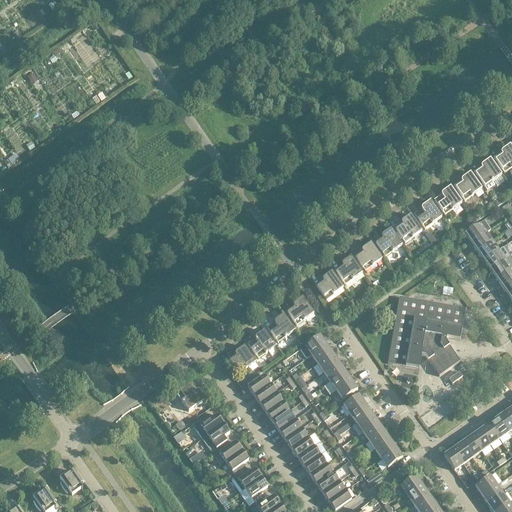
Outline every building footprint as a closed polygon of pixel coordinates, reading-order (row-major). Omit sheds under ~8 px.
[(511,149),(510,146),(502,151),(502,152),(501,152),(501,153),(501,154),(501,155),(499,156),(499,155),(494,159),(494,158),(493,159),(504,174),(511,169),(511,168),(511,149)] [(473,173),(484,188),(487,192),(494,187),(492,183),(493,182),(501,176),(490,160),(482,165),(482,166),(481,167),(481,168),(481,169),(480,170),(479,169),(474,173),(474,172),(473,173)] [(481,190),(470,174),(462,179),(462,180),(461,181),(461,182),(462,183),(460,184),(459,183),(454,187),(454,186),(454,187),(464,202),(471,197),(472,197),(473,196),(481,190)] [(462,204),(450,188),(442,193),(443,194),(442,194),(442,195),(441,195),(441,196),(442,197),(440,198),(439,197),(434,201),(434,200),(434,201),(445,216),(452,211),(453,210),(462,204)] [(497,199),(492,203),(495,208),(500,205),(497,199)] [(442,218),(430,202),(422,207),(423,208),(422,208),(422,209),(421,209),(421,210),(422,210),(422,211),(420,212),(419,211),(414,215),(414,214),(414,215),(425,230),(432,225),(434,224),(433,224),(442,218)] [(477,213),(472,217),(475,222),(481,218),(477,213)] [(422,232),(410,216),(403,222),(402,222),(402,223),(402,224),(402,225),(400,226),(399,225),(395,229),(394,228),(394,229),(405,244),(412,239),(414,238),(422,232)] [(464,235),(471,244),(487,233),(490,231),(484,222),(464,235)] [(402,246),(390,230),(383,236),(382,236),(382,237),(382,238),(382,239),(380,240),(379,239),(375,243),(375,242),(374,243),(385,258),(392,253),(394,252),(402,246)] [(487,233),(471,244),(477,253),(493,242),(491,243),(485,234),(487,233)] [(493,242),(477,253),(483,262),(499,251),(497,252),(491,243),(493,242)] [(382,260),(371,244),(363,250),(362,250),(362,251),(362,252),(362,253),(360,254),(360,253),(355,257),(355,256),(354,257),(365,272),(372,267),(372,268),(374,266),(382,260)] [(502,248),(499,251),(483,262),(489,271),(505,260),(509,257),(502,248)] [(423,252),(413,259),(416,264),(427,257),(423,252)] [(362,274),(351,258),(343,264),(342,264),(342,265),(342,266),(342,267),(340,268),(340,267),(335,271),(335,270),(334,271),(345,286),(352,281),(354,280),(362,274)] [(505,260),(489,271),(496,280),(511,268),(510,269),(504,261),(505,260)] [(511,269),(511,268),(496,280),(502,288),(511,281),(511,272),(510,270),(511,269)] [(343,289),(331,273),(324,278),(324,279),(323,279),(323,280),(323,281),(323,282),(321,283),(321,282),(316,286),(316,285),(315,286),(326,301),(333,296),(335,295),(343,289)] [(511,281),(502,288),(508,297),(511,294),(511,281)] [(376,283),(371,287),(374,292),(381,287),(377,282),(376,283)] [(313,315),(302,299),(294,304),(294,305),(293,306),(293,307),(294,308),(292,309),(291,308),(286,311),(297,327),(303,322),(304,322),(305,321),(313,315)] [(387,365),(419,370),(421,357),(425,357),(439,377),(460,363),(445,343),(446,339),(459,341),(465,310),(399,299),(387,365)] [(295,332),(283,316),(276,321),(275,321),(275,322),(274,323),(274,324),(275,324),(275,325),(273,326),(272,325),(267,328),(278,344),(285,339),(286,338),(295,332)] [(275,348),(264,332),(256,337),(256,338),(255,338),(255,339),(255,340),(255,341),(254,342),(253,341),(248,345),(248,344),(247,345),(258,360),(265,355),(267,354),(275,348)] [(326,346),(319,337),(300,351),(306,360),(311,357),(326,346)] [(332,355),(326,346),(311,357),(317,366),(332,355)] [(255,364),(244,348),(236,353),(236,354),(235,354),(235,355),(235,356),(234,358),(233,357),(228,360),(227,360),(238,376),(245,371),(247,370),(255,364)] [(285,349),(280,353),(283,357),(289,354),(285,349)] [(338,364),(332,355),(317,366),(324,374),(338,364)] [(344,373),(338,364),(324,374),(330,383),(344,373)] [(351,382),(344,373),(330,383),(336,392),(351,382)] [(452,385),(462,378),(459,373),(449,380),(452,385)] [(247,388),(253,397),(270,386),(263,377),(247,388)] [(357,391),(351,382),(336,392),(343,401),(357,391)] [(192,385),(177,395),(181,402),(181,403),(183,404),(188,412),(205,401),(199,393),(198,393),(198,392),(197,392),(196,392),(196,393),(195,391),(196,390),(192,385)] [(276,395),(270,386),(253,397),(260,406),(276,395)] [(282,403),(276,395),(260,406),(266,415),(282,403)] [(343,407),(350,416),(365,406),(358,396),(343,407)] [(289,412),(282,403),(266,415),(272,424),(289,412)] [(371,414),(365,406),(350,416),(356,425),(371,414)] [(295,421),(289,412),(272,424),(278,433),(295,421)] [(511,431),(511,421),(506,413),(497,419),(508,434),(511,431)] [(377,423),(371,414),(356,425),(362,434),(377,423)] [(192,427),(202,440),(223,425),(216,416),(211,420),(208,416),(192,427)] [(508,434),(497,419),(488,426),(499,440),(508,434)] [(301,430),(295,421),(278,433),(285,441),(301,430)] [(383,432),(377,423),(362,434),(368,442),(383,432)] [(229,434),(223,425),(202,440),(211,454),(216,450),(227,443),(224,438),(229,434)] [(499,440),(488,426),(479,432),(490,447),(499,440)] [(307,439),(301,430),(285,441),(291,450),(307,439)] [(389,441),(383,432),(368,442),(375,451),(389,441)] [(490,447),(479,432),(471,438),(481,453),(490,447)] [(481,453),(471,438),(462,444),(472,459),(481,453)] [(314,448),(307,439),(291,450),(297,459),(314,448)] [(396,450),(389,441),(375,451),(381,460),(396,450)] [(230,447),(227,443),(216,450),(226,464),(242,452),(235,443),(230,447)] [(472,459),(462,444),(453,451),(463,465),(472,459)] [(320,457),(314,448),(297,459),(303,468),(320,457)] [(402,459),(396,450),(381,460),(388,469),(402,459)] [(463,465),(453,451),(444,457),(454,472),(463,465)] [(248,461),(242,452),(226,464),(235,477),(246,470),(243,465),(248,461)] [(326,465),(320,457),(303,468),(310,477),(326,465)] [(332,474),(326,465),(310,477),(316,486),(332,474)] [(249,474),(246,470),(235,477),(244,491),(261,479),(254,470),(249,474)] [(80,487),(83,484),(75,472),(75,473),(76,475),(73,477),(69,471),(68,472),(69,473),(59,479),(62,483),(61,485),(60,484),(61,487),(63,490),(64,492),(66,494),(67,495),(68,494),(67,494),(69,493),(72,497),(81,490),(82,491),(80,487)] [(338,483),(332,474),(316,486),(322,495),(338,483)] [(378,474),(366,482),(370,488),(382,480),(378,474)] [(400,488),(407,497),(422,487),(415,477),(400,488)] [(463,485),(467,490),(476,483),(472,478),(463,485)] [(475,488),(482,497),(496,487),(490,478),(475,488)] [(267,488),(261,479),(244,491),(240,494),(249,508),(254,504),(265,497),(262,492),(267,488)] [(345,492),(338,483),(322,495),(328,503),(345,492)] [(428,495),(422,487),(407,497),(413,506),(428,495)] [(502,496),(496,487),(482,497),(488,506),(502,496)] [(56,511),(61,509),(57,503),(48,491),(48,492),(49,494),(46,496),(42,490),(41,491),(42,492),(32,498),(35,502),(34,503),(33,503),(34,506),(36,508),(38,511),(41,511),(42,511),(50,511),(54,509),(56,511)] [(335,511),(351,501),(345,492),(328,503),(334,511),(335,511)] [(422,511),(434,504),(428,495),(413,506),(417,511),(422,511)] [(497,511),(509,504),(502,496),(488,506),(491,511),(497,511)] [(268,501),(265,497),(254,504),(259,511),(271,511),(280,506),(273,497),(268,501)] [(97,503),(92,506),(95,511),(101,508),(97,503)]
